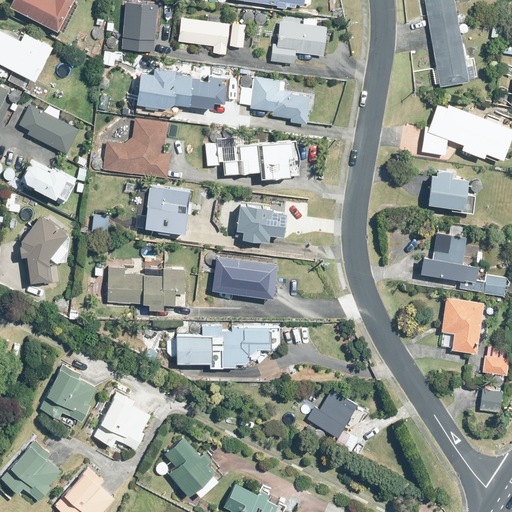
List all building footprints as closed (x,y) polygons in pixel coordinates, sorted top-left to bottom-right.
[(7,0),(7,1),(55,26),(67,0),(7,0)] [(145,0),(123,0),(120,46),(153,48),(157,1),(145,0)] [(454,0),(424,0),(429,25),(458,20),(454,0)] [(229,20),(179,15),(177,39),(212,43),(212,50),(225,51),(229,20)] [(294,61),(295,50),(323,52),(326,23),(315,22),(316,17),(303,16),(302,21),(278,19),(276,41),(271,40),(269,58),(294,61)] [(231,20),(228,43),(243,44),(245,21),(231,20)] [(435,65),(432,66),(435,81),(438,80),(439,83),(468,78),(468,76),(477,74),(474,55),(464,56),(458,20),(429,25),(435,65)] [(500,36),(502,26),(492,25),(490,35),(500,36)] [(19,36),(0,26),(0,59),(13,66),(7,77),(22,85),(28,74),(33,76),(51,42),(23,27),(19,36)] [(511,43),(503,43),(502,51),(511,51),(511,43)] [(104,48),(102,61),(113,63),(115,50),(104,48)] [(138,67),(133,108),(153,110),(165,101),(186,104),(187,98),(198,99),(198,100),(211,102),(214,78),(197,76),(197,74),(138,67)] [(271,108),(271,113),(290,115),(289,119),(306,121),(309,93),(292,91),(292,88),(279,87),(280,77),(253,74),(249,106),(271,108)] [(45,86),(27,77),(23,87),(41,96),(45,86)] [(11,100),(9,106),(14,109),(17,103),(11,100)] [(462,141),(460,145),(496,159),(501,155),(502,155),(511,128),(511,124),(448,101),(447,105),(436,101),(428,124),(424,124),(420,149),(445,152),(447,137),(462,141)] [(80,129),(30,104),(20,124),(31,130),(29,135),(67,154),(80,129)] [(105,138),(101,166),(167,174),(169,150),(162,149),(166,119),(134,115),(132,134),(124,140),(105,138)] [(295,137),(217,144),(217,140),(204,141),(206,163),(222,161),(222,171),(258,168),(259,175),(298,171),(297,165),(298,162),(299,158),(298,154),(298,151),(297,147),(295,144),(295,137)] [(79,153),(78,163),(89,164),(90,154),(79,153)] [(30,155),(18,177),(62,200),(75,175),(49,161),(47,165),(30,155)] [(451,202),(450,207),(472,209),(474,191),(465,190),(467,175),(451,173),(451,167),(436,165),(436,170),(430,170),(427,200),(451,202)] [(76,181),(75,189),(84,191),(85,182),(76,181)] [(182,229),(188,187),(149,182),(145,206),(144,206),(142,222),(143,222),(143,223),(182,229)] [(7,190),(5,201),(13,202),(15,192),(7,190)] [(4,208),(18,210),(19,203),(5,201),(4,208)] [(288,210),(240,204),(237,230),(245,231),(244,239),(270,242),(271,234),(285,236),(288,210)] [(18,253),(24,252),(28,282),(50,279),(47,254),(66,229),(39,209),(19,235),(19,242),(17,242),(18,253)] [(93,210),(90,228),(106,229),(108,212),(93,210)] [(460,276),(458,285),(503,293),(506,274),(485,271),(487,260),(475,258),(475,261),(461,259),(465,235),(435,230),(432,250),(425,249),(424,252),(422,252),(419,269),(460,276)] [(215,252),(210,287),(272,294),(276,260),(215,252)] [(123,269),(123,264),(106,263),(106,299),(147,299),(147,305),(161,305),(161,301),(184,302),(185,287),(181,287),(182,263),(160,263),(160,270),(123,269)] [(440,328),(453,330),(451,347),(476,351),(483,300),(445,294),(440,328)] [(65,298),(54,299),(55,311),(66,310),(65,298)] [(201,331),(174,331),(174,359),(208,358),(208,364),(235,363),(235,359),(244,360),(248,354),(254,354),(259,349),(258,343),(269,343),(269,326),(267,326),(267,324),(230,323),(230,328),(220,328),(220,323),(201,323),(201,331)] [(481,370),(506,373),(508,356),(506,355),(508,346),(487,343),(486,353),(483,353),(481,370)] [(147,345),(143,354),(154,359),(158,350),(147,345)] [(60,361),(44,391),(46,392),(39,405),(56,414),(59,407),(80,418),(89,401),(87,401),(94,384),(76,375),(79,370),(60,361)] [(482,387),(479,408),(500,410),(502,389),(482,387)] [(140,429),(149,412),(133,403),(134,399),(115,388),(98,420),(99,420),(92,433),(111,443),(115,436),(134,446),(143,430),(140,429)] [(305,416),(336,435),(350,411),(325,396),(318,406),(313,403),(305,416)] [(308,423),(304,430),(309,433),(314,426),(308,423)] [(357,436),(342,428),(333,444),(348,453),(357,436)] [(167,470),(187,492),(194,486),(200,492),(222,472),(215,464),(218,463),(204,447),(199,451),(182,432),(163,450),(175,463),(167,470)] [(47,483),(60,469),(45,455),(49,450),(34,437),(0,474),(0,476),(17,491),(22,485),(37,498),(49,485),(47,483)] [(87,464),(52,503),(62,511),(102,511),(100,510),(113,496),(99,483),(100,482),(99,482),(102,478),(87,464)] [(276,501),(278,496),(258,486),(256,491),(233,479),(221,503),(237,511),(236,511),(280,511),(284,504),(276,501)]
